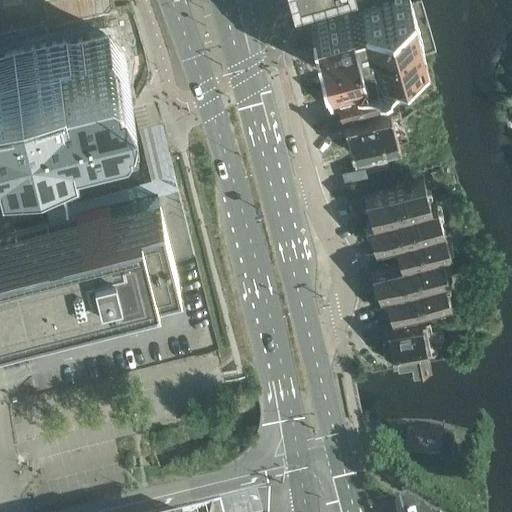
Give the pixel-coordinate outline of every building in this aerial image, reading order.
[(410,0),(395,0),(382,4),(362,10),(363,11),(349,16),(348,14),(311,26),(326,72),(352,63),(353,64),(404,49),(403,47),(423,41),(410,0)] [(104,22),(0,47),(0,117),(121,88),(104,22)] [(371,77),(333,88),(334,93),(332,96),(336,110),(340,111),(341,114),(398,96),(394,84),(376,89),(372,77),(371,77)] [(421,95),(423,103),(435,99),(433,91),(421,95)] [(344,124),(353,154),(407,137),(398,107),(344,124)] [(367,221),(374,245),(394,239),(400,260),(371,269),(379,294),(384,293),(391,315),(450,297),(443,275),(448,273),(441,250),(450,247),(435,200),(430,201),(423,178),(365,196),(372,219),(367,221)] [(76,214),(0,232),(0,299),(92,276),(93,279),(174,258),(173,256),(194,251),(178,188),(157,193),(157,191),(76,211),(76,214)] [(68,209),(114,198),(112,190),(66,201),(68,209)] [(12,311),(6,302),(0,302),(0,323),(2,334),(18,331),(12,311)] [(389,340),(382,341),(386,359),(392,358),(409,355),(411,365),(429,362),(426,347),(430,347),(426,322),(387,330),(389,340)] [(404,452),(439,457),(442,432),(434,431),(433,435),(407,432),(404,452)]
